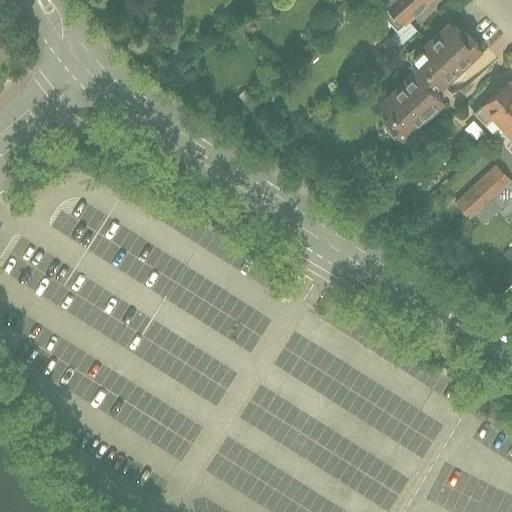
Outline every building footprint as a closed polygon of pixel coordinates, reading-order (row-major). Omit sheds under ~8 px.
[(376,0),(387,12),(401,0),(376,0)] [(424,87),(476,37),(446,5),(395,53),(409,68),(369,106),(399,138),(438,101),(424,87)] [(511,102),(511,72),(507,67),(471,100),(492,121),(511,102)] [(511,102),(492,121),(511,143),(511,102)] [(509,180),(496,167),(463,200),(476,213),(509,180)] [(482,223),(499,210),(493,201),(476,214),(482,223)]
